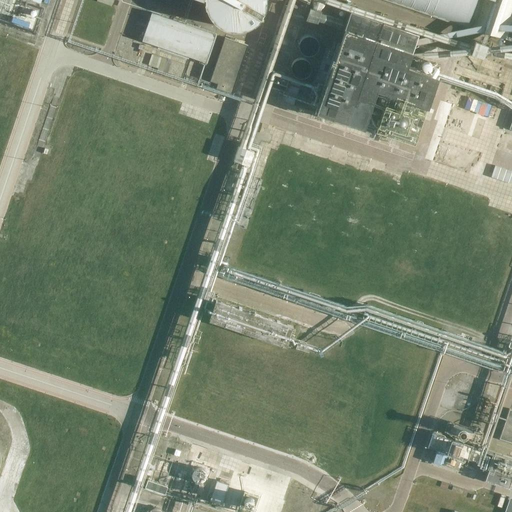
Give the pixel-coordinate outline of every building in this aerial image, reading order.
[(240,32),(247,30),(253,27),(259,23),(263,18),(266,12),(268,5),(268,0),(205,0),(206,3),(207,10),(210,17),(215,22),(220,27),(226,30),(233,31),(240,32)] [(511,0),(389,0),(511,42),(511,38),(511,0)] [(418,35),(351,12),(317,111),(381,132),(394,94),(427,105),(437,75),(407,65),(418,35)] [(152,13),(143,41),(207,63),(217,35),(152,13)] [(231,93),(247,46),(225,38),(211,81),(218,83),(216,88),(231,93)] [(475,38),(471,52),(485,57),(490,44),(475,38)] [(335,48),(327,45),(313,85),(275,73),(273,81),(287,85),(282,100),(314,110),(335,48)] [(158,69),(157,72),(163,74),(168,60),(152,55),(149,66),(158,69)] [(249,164),(250,163),(254,150),(239,145),(234,159),(246,163),(249,164)] [(468,148),(466,158),(475,160),(477,150),(468,148)] [(210,316),(286,342),(291,327),(269,320),(215,302),(210,316)] [(501,437),(511,440),(511,409),(510,409),(501,437)] [(444,431),(478,443),(481,432),(448,421),(444,431)] [(433,462),(440,464),(447,461),(448,456),(444,452),(437,450),(433,462)] [(511,481),(511,457),(496,452),(487,478),(510,486),(511,481)] [(466,459),(454,454),(451,462),(460,465),(465,462),(466,459)] [(146,486),(165,493),(168,486),(148,479),(146,486)] [(222,505),(229,485),(217,481),(210,501),(222,505)] [(502,508),(506,496),(501,495),(497,506),(502,508)]
